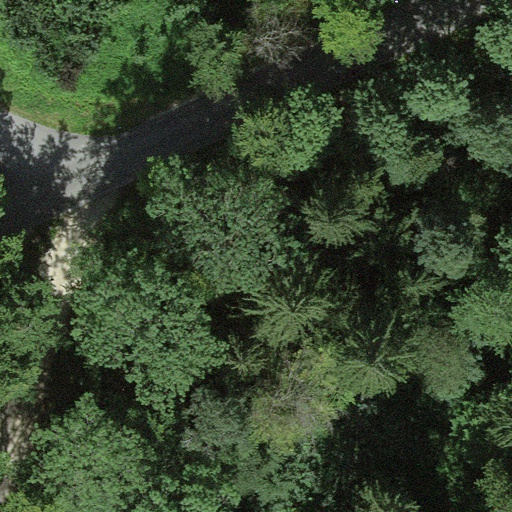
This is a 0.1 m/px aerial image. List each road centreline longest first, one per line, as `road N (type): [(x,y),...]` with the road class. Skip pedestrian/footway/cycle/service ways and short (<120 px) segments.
road 1 (unclassified): [(424,0),(0,203)]
road 2 (track): [(75,170),(0,338)]
